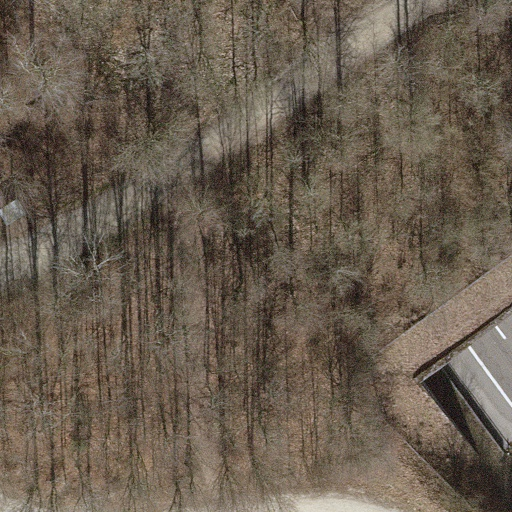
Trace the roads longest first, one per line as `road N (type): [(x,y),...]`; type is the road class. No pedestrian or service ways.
road 1 (track): [(0,240),(152,175),(408,0)]
road 2 (motorway): [(258,0),(511,346)]
road 3 (motorway): [(511,158),(403,0)]
